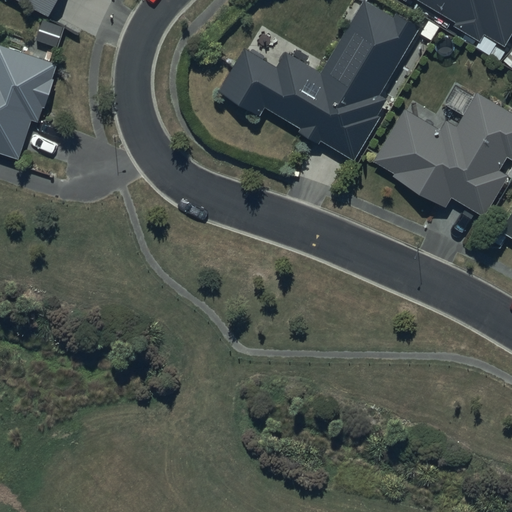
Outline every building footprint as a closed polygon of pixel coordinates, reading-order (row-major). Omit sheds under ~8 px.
[(26,0),(48,11),(53,0),(26,0)] [(394,10),(375,0),(350,0),(339,20),(345,23),(321,65),(286,46),(278,60),(243,41),(218,85),(261,110),(265,102),(300,122),(298,125),(320,138),(321,135),(355,155),(382,107),(379,106),(386,92),(380,89),(421,17),(397,4),(394,10)] [(511,0),(428,0),(456,17),(455,20),(480,36),(485,28),(505,41),(511,27),(511,0)] [(56,59),(0,39),(0,147),(18,153),(31,114),(37,116),(42,102),(44,102),(53,73),(52,73),(56,59)] [(511,108),(476,87),(457,121),(446,115),(441,124),(427,116),(430,110),(414,101),(411,107),(404,103),(373,155),(394,168),(392,170),(445,201),(451,191),(484,211),(509,169),(500,163),(508,151),(511,153),(511,108)] [(511,204),(500,225),(511,231),(511,204)]
